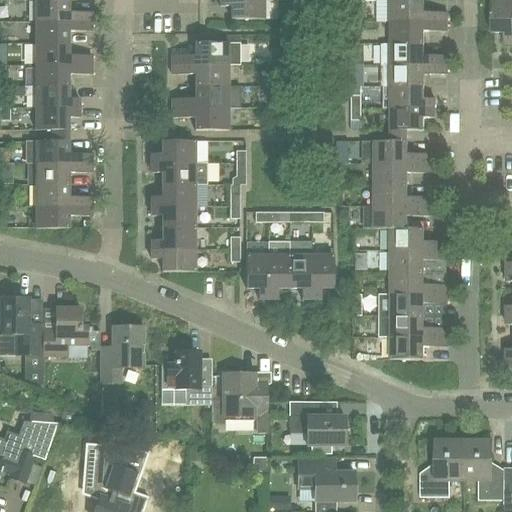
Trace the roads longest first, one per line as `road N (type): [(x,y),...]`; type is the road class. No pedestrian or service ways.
road 1 (residential): [(404,409),(106,278)]
road 2 (residential): [(106,278),(115,236),(115,6)]
road 3 (residential): [(470,411),(468,207)]
road 4 (residential): [(467,137),(468,0)]
